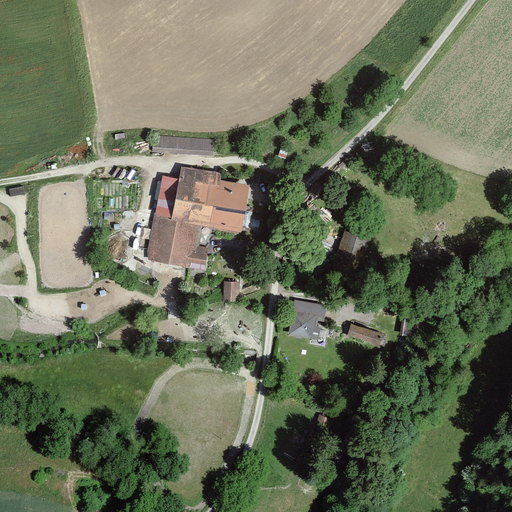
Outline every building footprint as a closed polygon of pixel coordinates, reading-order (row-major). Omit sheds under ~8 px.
[(217,141),(155,138),(154,155),(216,158),(217,141)] [(182,181),(164,178),(149,261),(206,271),(209,250),(200,248),(203,227),(243,235),(252,186),(223,181),(224,176),(184,169),(182,181)] [(371,240),(347,233),(338,264),(362,271),(371,240)] [(239,283),(225,282),(225,301),(239,301),(239,283)] [(326,307),(298,302),(291,336),(319,342),(326,307)] [(402,311),(401,334),(418,335),(419,312),(402,311)] [(386,334),(352,325),(349,339),(383,348),(386,334)] [(338,421),(322,415),(315,435),(331,440),(338,421)]
